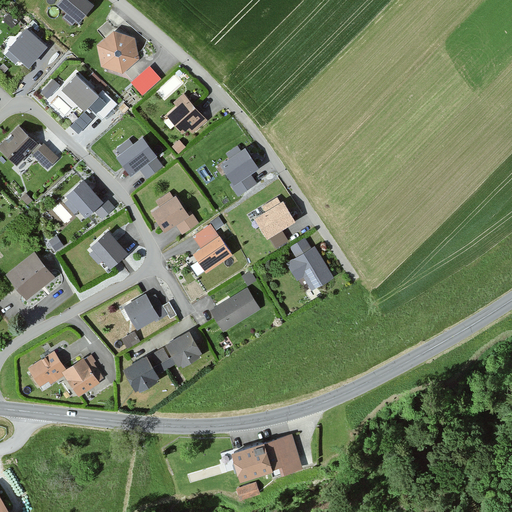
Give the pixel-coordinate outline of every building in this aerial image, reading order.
[(93,1),(91,0),(54,0),(64,9),(61,13),(74,24),(93,1)] [(47,42),(26,24),(3,50),(14,60),(19,54),(28,62),(47,42)] [(113,28),(95,42),(101,64),(121,71),(138,56),(134,34),(113,28)] [(147,62),(129,77),(140,91),(158,76),(147,62)] [(74,69),(60,84),(84,107),(90,102),(102,114),(115,100),(102,87),(98,91),(74,69)] [(52,75),(39,88),(48,97),(60,84),(52,75)] [(172,99),(176,104),(162,116),(171,127),(176,123),(181,129),(186,125),(191,131),(207,118),(183,89),(172,99)] [(71,121),(78,130),(93,119),(87,110),(71,121)] [(19,121),(0,139),(0,147),(15,163),(38,141),(19,121)] [(129,133),(114,143),(118,149),(114,152),(128,172),(142,163),(147,172),(162,162),(143,133),(133,139),(129,133)] [(43,139),(32,150),(47,165),(58,153),(43,139)] [(245,144),(219,161),(238,192),(256,180),(250,171),(259,165),(245,144)] [(83,175),(65,190),(69,195),(65,199),(74,210),(78,207),(85,216),(95,208),(101,215),(114,204),(105,193),(101,196),(83,175)] [(170,188),(156,196),(160,203),(153,208),(165,228),(177,220),(182,229),(198,219),(190,206),(187,208),(176,189),(172,191),(170,188)] [(283,196),(254,212),(267,235),(296,219),(283,196)] [(60,199),(52,205),(63,220),(72,213),(60,199)] [(201,245),(193,250),(206,269),(233,251),(211,219),(192,232),(201,245)] [(107,226),(89,243),(92,246),(88,250),(98,261),(102,257),(110,266),(128,250),(107,226)] [(290,243),(297,254),(312,245),(305,234),(290,243)] [(297,254),(287,259),(297,277),(303,274),(311,288),(333,275),(315,243),(312,245),(297,254)] [(34,246),(4,269),(26,297),(56,274),(34,246)] [(196,271),(203,268),(198,258),(192,261),(196,271)] [(249,266),(241,271),(248,282),(256,277),(249,266)] [(247,283),(209,306),(223,328),(260,306),(247,283)] [(146,290),(124,302),(138,326),(166,309),(155,289),(148,293),(146,290)] [(134,327),(121,334),(126,344),(140,337),(134,327)] [(190,327),(164,341),(171,354),(174,360),(177,365),(181,363),(182,366),(201,355),(199,352),(203,350),(190,327)] [(53,347),(26,363),(39,384),(49,378),(50,381),(63,373),(61,369),(65,366),(53,347)] [(83,354),(65,366),(61,369),(63,373),(78,394),(99,380),(97,378),(103,374),(93,358),(94,357),(90,351),(84,355),(83,354)] [(147,351),(121,365),(134,389),(138,387),(140,390),(159,380),(157,377),(160,375),(157,370),(154,363),(147,351)] [(171,354),(154,363),(157,370),(174,360),(171,354)] [(291,434),(234,448),(240,475),(298,460),(291,434)] [(256,478),(236,485),(240,497),(261,490),(256,478)] [(10,511),(0,494),(0,511),(10,511)]
